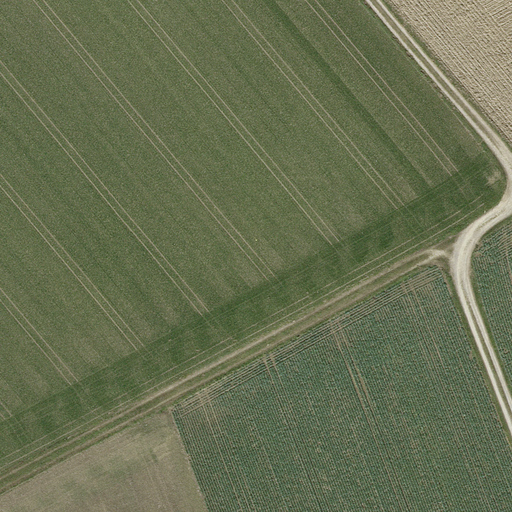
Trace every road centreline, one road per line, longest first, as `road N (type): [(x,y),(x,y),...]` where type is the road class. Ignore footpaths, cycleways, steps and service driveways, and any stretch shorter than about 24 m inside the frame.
road 1 (track): [(113,421),(462,243)]
road 2 (track): [(511,163),(375,0)]
road 3 (track): [(511,419),(461,284),(462,243)]
